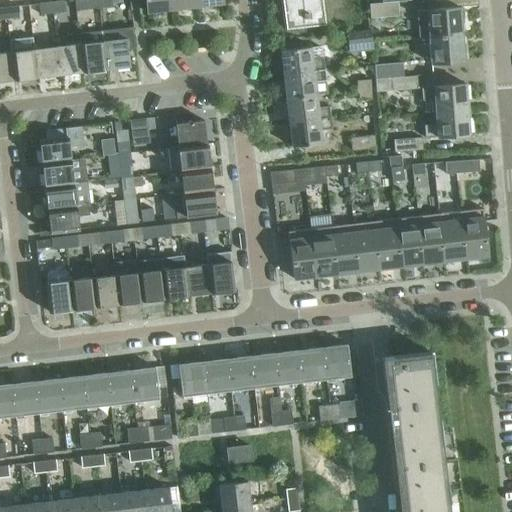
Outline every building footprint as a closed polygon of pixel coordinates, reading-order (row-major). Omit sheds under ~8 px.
[(57,0),(52,1),(53,12),(65,11),(64,0),(57,0)] [(98,0),(84,0),(86,9),(99,8),(98,0)] [(111,0),(98,0),(99,8),(112,7),(111,0)] [(173,10),(171,0),(146,0),(148,13),(173,10)] [(171,0),(173,10),(197,7),(198,7),(196,0),(171,0)] [(282,0),(285,29),(325,24),(322,0),(282,0)] [(53,12),(52,1),(40,2),(41,14),(53,12)] [(397,2),(369,4),(370,18),(398,15),(397,2)] [(6,7),(8,19),(19,17),(18,5),(6,7)] [(428,11),(416,12),(418,37),(429,37),(462,34),(461,9),(428,11)] [(107,71),(131,68),(128,49),(135,48),(133,29),(102,32),(107,71)] [(370,30),(369,30),(347,33),(348,46),(372,43),(370,30)] [(79,35),(80,44),(84,73),(107,71),(102,32),(79,35)] [(462,34),(429,37),(431,63),(464,61),(462,35),(462,34)] [(21,51),(20,39),(10,40),(11,52),(14,81),(15,81),(38,79),(34,49),(21,51)] [(57,47),(61,76),(84,73),(80,44),(57,47)] [(320,46),(311,47),(280,51),(282,75),(325,70),(322,48),(320,46)] [(34,49),(38,79),(61,76),(57,47),(34,49)] [(0,83),(15,81),(14,81),(11,52),(0,53),(0,83)] [(375,79),(403,77),(402,62),(374,65),(375,79)] [(327,94),(326,81),(325,70),(282,75),(285,98),(317,95),(327,94)] [(403,77),(375,79),(376,91),(417,88),(416,76),(403,77)] [(357,91),(371,89),(370,79),(356,80),(357,91)] [(434,111),(468,109),(466,86),(421,89),(422,100),(433,100),(434,111)] [(371,89),(357,91),(357,99),(372,98),(371,89)] [(285,98),(287,123),(330,118),(329,107),(318,108),(317,95),(285,98)] [(470,136),(468,111),(468,109),(434,111),(435,125),(424,125),(425,139),(470,136)] [(146,118),(128,120),(131,145),(149,143),(146,118)] [(330,118),(287,123),(290,147),(322,144),(320,130),(331,129),(330,118)] [(176,124),(178,148),(207,145),(204,121),(176,124)] [(71,161),(70,148),(84,147),(82,127),(65,129),(66,138),(39,141),(42,164),(71,161)] [(127,131),(116,132),(117,143),(128,142),(127,131)] [(374,135),(350,138),(352,150),(376,148),(374,135)] [(421,137),(393,140),(394,152),(422,149),(421,137)] [(119,155),(129,154),(128,142),(117,143),(119,155)] [(207,145),(178,148),(181,171),(209,168),(207,145)] [(129,154),(119,155),(119,162),(109,163),(109,167),(131,165),(129,154)] [(388,156),(389,167),(401,166),(400,155),(388,156)] [(71,161),(42,164),(45,187),(86,182),(83,159),(71,161)] [(476,160),(454,162),(455,174),(477,172),(476,160)] [(368,173),(380,172),(379,161),(367,162),(368,173)] [(367,162),(355,163),(356,173),(368,173),(367,162)] [(444,163),(445,175),(455,174),(454,162),(444,163)] [(325,176),(337,175),(336,164),(324,165),(325,176)] [(121,178),(132,176),(131,165),(109,167),(110,179),(116,178),(121,178)] [(324,165),(312,166),(313,176),(325,176),(324,165)] [(411,166),(412,176),(424,175),(423,165),(411,166)] [(291,167),(269,169),(270,181),(292,179),(291,167)] [(181,171),(184,194),(212,190),(209,168),(181,171)] [(140,175),(132,176),(133,188),(141,187),(140,175)] [(132,176),(121,178),(122,189),(133,188),(132,176)] [(110,179),(104,180),(105,189),(117,187),(116,178),(110,179)] [(47,210),(88,205),(86,182),(45,187),(47,210)] [(124,201),(135,199),(133,188),(122,189),(124,201)] [(184,194),(174,195),(176,218),(215,213),(212,190),(184,194)] [(135,199),(124,201),(125,213),(136,211),(135,199)] [(79,230),(77,216),(89,214),(88,205),(47,210),(50,234),(79,230)] [(152,209),(140,210),(142,222),(154,220),(152,209)] [(483,209),(460,212),(466,259),(488,257),(483,209)] [(136,211),(125,213),(126,224),(137,223),(136,211)] [(460,212),(439,214),(445,262),(466,259),(460,212)] [(330,214),(309,216),(310,230),(316,277),(337,274),(332,227),(330,214)] [(439,214),(417,217),(423,264),(445,262),(439,214)] [(417,217),(396,219),(402,267),(423,264),(417,217)] [(396,219),(375,222),(380,269),(402,267),(396,219)] [(202,221),(204,232),(216,231),(214,220),(202,221)] [(204,232),(202,221),(189,223),(191,234),(204,232)] [(375,222),(353,224),(359,272),(380,269),(375,222)] [(156,225),(157,237),(170,236),(168,224),(156,225)] [(353,224),(332,227),(337,274),(359,272),(353,224)] [(157,237),(156,225),(143,227),(143,228),(134,229),(135,240),(157,237)] [(110,231),(112,243),(124,241),(122,229),(110,231)] [(310,230),(288,232),(294,280),(316,277),(310,230)] [(112,243),(110,231),(97,232),(98,244),(112,243)] [(64,237),(65,248),(78,247),(76,236),(64,237)] [(65,248),(64,237),(51,239),(53,250),(65,248)] [(230,251),(206,254),(207,264),(211,293),(235,290),(231,261),(230,251)] [(183,257),(160,260),(161,269),(165,298),(188,296),(184,267),(183,257)] [(137,260),(114,263),(115,266),(116,275),(119,304),(142,301),(139,272),(137,262),(137,260)] [(160,260),(137,262),(139,272),(142,301),(165,298),(161,269),(160,260)] [(207,264),(184,267),(188,296),(211,293),(207,264)] [(48,283),(45,283),(48,312),(73,309),(69,280),(68,271),(68,270),(67,270),(67,269),(66,269),(65,269),(49,271),(48,271),(48,272),(47,272),(47,273),(48,283)] [(116,275),(92,277),(96,306),(119,304),(116,275)] [(92,278),(69,280),(73,309),(95,306),(96,306),(92,277),(92,278)] [(322,347),(325,378),(350,375),(346,344),(322,347)] [(298,349),(302,381),(325,378),(322,347),(298,349)] [(274,352),(278,384),(302,381),(298,349),(274,352)] [(382,357),(380,357),(383,376),(390,375),(406,511),(449,511),(439,431),(430,351),(390,356),(382,357)] [(250,355),(254,386),(278,384),(274,352),(250,355)] [(227,358),(230,389),(254,386),(250,355),(227,358)] [(203,360),(207,392),(230,389),(227,358),(203,360)] [(182,395),(207,392),(203,360),(179,363),(182,395)] [(155,366),(131,369),(135,401),(159,398),(155,366)] [(107,372),(111,404),(135,401),(131,369),(107,372)] [(87,406),(111,404),(107,372),(83,375),(87,406)] [(59,378),(63,409),(87,406),(83,375),(59,378)] [(35,380),(39,412),(63,409),(59,378),(35,380)] [(12,383),(15,415),(39,412),(35,380),(12,383)] [(0,384),(0,416),(15,415),(12,383),(0,384)] [(328,406),(330,419),(340,418),(338,404),(328,406)] [(330,419),(328,406),(318,407),(320,420),(330,419)] [(281,411),(283,425),(292,424),(291,410),(281,411)] [(283,425),(281,411),(271,412),(272,426),(283,425)] [(234,417),(235,431),(245,430),(243,416),(234,417)] [(222,418),(223,432),(235,431),(234,417),(222,418)] [(186,436),(197,435),(196,421),(185,422),(186,436)] [(138,428),(139,442),(149,441),(147,427),(138,428)] [(139,442),(138,428),(127,429),(128,443),(139,442)] [(90,433),(92,448),(101,446),(100,432),(90,433)] [(92,448),(90,433),(79,435),(81,449),(92,448)] [(42,439),(44,453),(54,452),(52,438),(42,439)] [(44,453),(42,439),(31,440),(33,454),(44,453)] [(228,463),(252,460),(251,446),(227,448),(228,463)] [(140,450),(141,461),(152,459),(151,449),(140,450)] [(141,461),(140,450),(128,452),(130,462),(141,461)] [(92,455),(94,467),(104,465),(103,454),(92,455)] [(94,467),(92,455),(80,457),(82,468),(94,467)] [(44,461),(46,472),(57,471),(55,460),(44,461)] [(46,472),(44,461),(21,464),(22,475),(34,474),(46,472)] [(21,464),(8,465),(9,476),(14,475),(22,475),(21,464)] [(8,465),(0,466),(0,477),(9,477),(9,476),(8,465)] [(219,485),(222,509),(250,506),(247,481),(219,485)] [(145,490),(147,511),(172,511),(169,488),(145,490)] [(287,501),(298,500),(297,488),(286,490),(287,501)] [(121,493),(123,511),(147,511),(145,490),(121,493)] [(123,511),(121,493),(97,496),(98,511),(123,511)] [(73,499),(74,511),(98,511),(97,496),(73,499)] [(74,511),(73,499),(49,502),(50,511),(74,511)] [(298,500),(287,501),(289,511),(299,510),(298,500)] [(25,504),(26,511),(50,511),(49,502),(25,504)]
